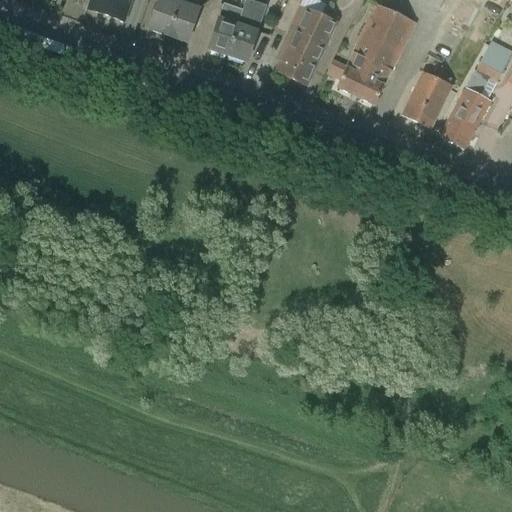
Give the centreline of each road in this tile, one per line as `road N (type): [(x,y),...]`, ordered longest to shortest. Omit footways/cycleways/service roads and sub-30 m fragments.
road 1 (primary): [(511,191),(0,21)]
road 2 (track): [(393,465),(406,361),(398,311),(368,236),(364,162)]
